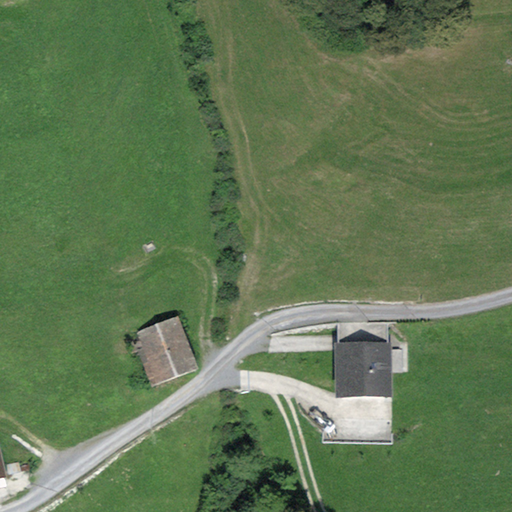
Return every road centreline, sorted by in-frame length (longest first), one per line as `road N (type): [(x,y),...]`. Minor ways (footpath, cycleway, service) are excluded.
road 1 (residential): [(7,511),(289,317),(420,312),(511,295)]
road 2 (track): [(320,511),(272,384),(203,382)]
